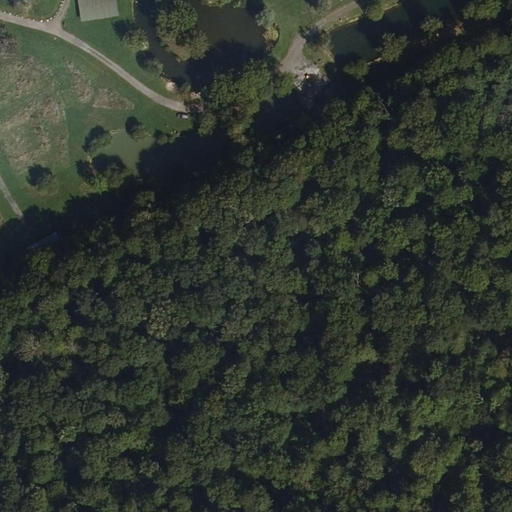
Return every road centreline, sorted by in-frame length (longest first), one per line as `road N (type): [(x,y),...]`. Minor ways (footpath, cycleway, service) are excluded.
road 1 (track): [(511,43),(0,281)]
road 2 (track): [(0,12),(110,61),(164,104),(201,103),(296,66),(306,35),(373,0)]
